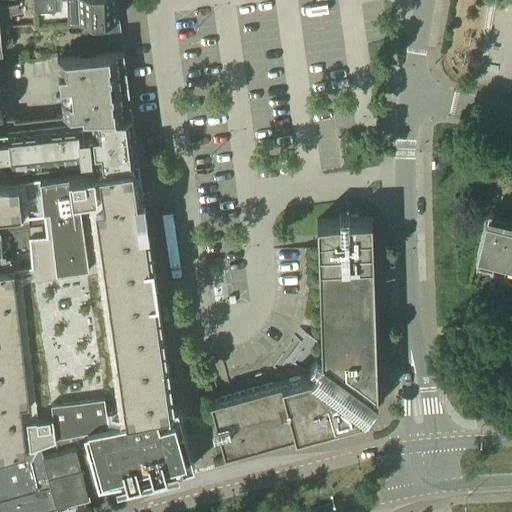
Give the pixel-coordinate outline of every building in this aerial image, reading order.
[(115,0),(80,0),(82,20),(91,19),(117,17),(115,0)] [(0,26),(7,25),(6,13),(17,12),(16,3),(0,4),(0,26)] [(118,17),(117,17),(91,19),(95,52),(123,49),(118,17)] [(7,25),(0,26),(0,52),(1,53),(0,46),(13,45),(12,36),(9,37),(7,25)] [(95,52),(57,56),(59,71),(60,83),(66,82),(68,98),(61,98),(63,113),(82,111),(82,116),(133,114),(132,112),(131,112),(131,113),(123,113),(117,51),(122,50),(122,52),(124,51),(123,49),(95,52)] [(0,159),(12,158),(13,170),(41,167),(41,163),(54,161),(55,165),(83,162),(82,157),(91,156),(91,158),(97,158),(96,159),(138,154),(133,114),(82,116),(82,111),(63,113),(63,114),(15,119),(15,116),(3,117),(3,116),(0,115),(0,159)] [(149,230),(142,180),(136,181),(134,169),(133,159),(39,173),(45,211),(47,230),(47,231),(29,232),(29,233),(31,259),(31,266),(0,267),(0,453),(31,445),(41,443),(40,436),(55,430),(75,426),(87,423),(172,406),(149,230)] [(0,216),(45,211),(39,173),(14,177),(0,176),(0,216)] [(309,372),(209,398),(215,421),(211,422),(213,431),(217,430),(223,452),(365,415),(363,413),(365,409),(369,412),(370,411),(371,411),(373,411),(374,411),(375,410),(376,409),(376,408),(376,407),(375,406),(375,405),(376,404),(372,401),(374,397),(377,399),(371,216),(348,217),(348,213),(339,213),(339,217),(316,218),(320,357),(322,358),(319,361),(315,358),(314,360),(313,359),(312,359),(311,359),(310,359),(309,360),(309,361),(309,362),(309,363),(309,364),(310,365),(309,367),(313,369),(310,373),(309,372)] [(511,225),(485,219),(476,256),(511,264),(511,225)] [(29,226),(0,228),(0,237),(2,262),(13,262),(31,259),(29,233),(29,232),(29,226)] [(77,437),(74,438),(75,443),(86,484),(96,481),(96,483),(102,482),(125,477),(126,482),(193,465),(192,461),(176,405),(174,406),(172,406),(75,426),(77,437)] [(41,443),(31,445),(0,453),(0,507),(1,511),(13,511),(37,505),(37,506),(88,492),(86,484),(75,443),(60,447),(59,442),(74,438),(77,437),(75,426),(55,430),(40,436),(41,443)]
